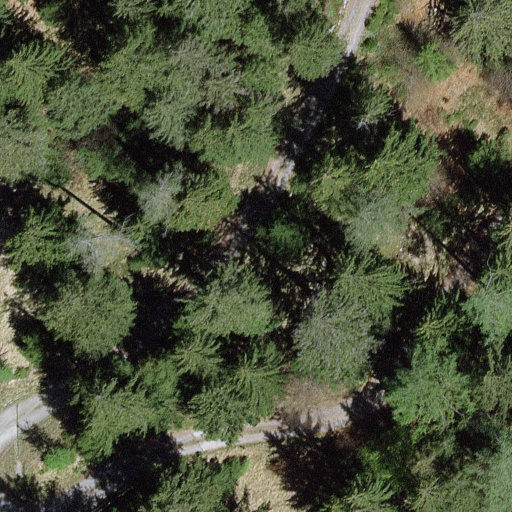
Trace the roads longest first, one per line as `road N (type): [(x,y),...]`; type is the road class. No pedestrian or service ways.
road 1 (track): [(511,212),(396,389),(163,452),(42,504),(0,487)]
road 2 (track): [(0,446),(136,346),(277,185),(374,0)]
